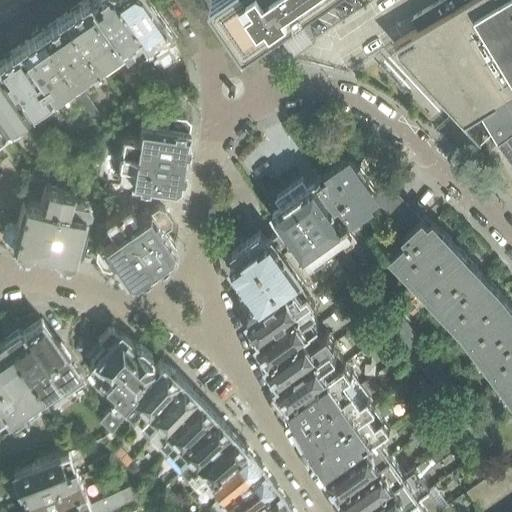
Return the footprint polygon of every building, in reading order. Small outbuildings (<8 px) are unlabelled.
[(126,52),(91,1),(90,0),(83,0),(80,2),(72,8),(65,13),(103,68),(126,52)] [(146,35),(120,0),(91,0),(91,1),(126,52),(130,57),(142,50),(136,41),(146,35)] [(120,0),(146,35),(148,39),(157,33),(159,35),(166,46),(177,37),(169,26),(153,3),(151,0),(120,0)] [(257,29),(299,0),(223,0),(225,2),(247,34),(248,36),(257,29)] [(511,0),(439,0),(413,16),(419,26),(393,42),(481,136),(483,134),(474,126),(485,109),(500,134),(492,139),(511,166),(511,0)] [(103,68),(65,13),(57,18),(49,23),(49,24),(42,29),(80,84),(103,68)] [(305,25),(284,40),(294,55),(316,39),(305,25)] [(108,125),(80,84),(42,29),(19,45),(57,99),(73,88),(102,129),(108,125)] [(57,99),(19,45),(11,50),(3,55),(3,56),(0,57),(0,66),(34,115),(57,99)] [(34,115),(0,66),(0,116),(10,131),(34,115)] [(188,127),(189,120),(190,120),(184,114),(173,113),(166,116),(164,126),(140,123),(138,135),(122,133),(120,146),(184,156),(189,128),(188,127)] [(0,137),(10,131),(0,116),(0,137)] [(184,156),(120,146),(113,145),(111,162),(114,163),(111,181),(122,176),(123,182),(127,182),(131,179),(133,179),(153,182),(152,183),(154,183),(154,182),(174,186),(174,185),(180,181),(184,156)] [(379,191),(371,181),(364,171),(368,168),(361,159),(357,162),(351,153),(348,155),(347,154),(339,160),(339,161),(329,169),(331,172),(323,178),(320,174),(316,178),(344,218),(354,231),(361,227),(354,218),(363,211),(363,210),(372,204),(369,200),(380,192),(379,191)] [(354,231),(344,218),(316,178),(308,184),(303,177),(290,187),(337,252),(352,273),(360,268),(350,255),(355,252),(366,264),(376,255),(354,231)] [(381,212),(400,194),(390,183),(379,191),(380,192),(369,200),(372,204),(381,212)] [(43,249),(56,186),(45,184),(40,204),(23,200),(17,224),(11,223),(5,226),(3,234),(6,239),(13,241),(12,243),(17,248),(26,250),(32,248),(33,248),(33,247),(43,249)] [(73,256),(84,212),(89,211),(91,205),(87,202),(71,199),(74,189),(56,186),(43,249),(53,251),(53,252),(58,257),(67,259),(73,256)] [(337,252),(290,187),(277,196),(282,202),(274,208),(285,224),(284,225),(314,268),(337,252)] [(390,222),(409,204),(400,194),(381,212),(390,222)] [(174,243),(164,227),(170,224),(171,216),(170,216),(164,208),(164,207),(157,205),(151,209),(150,208),(138,217),(128,203),(115,212),(153,266),(172,252),(173,252),(174,244),(174,243)] [(400,232),(418,213),(409,204),(390,222),(400,232)] [(153,266),(115,212),(104,219),(114,233),(101,242),(102,243),(96,247),(95,255),(96,255),(102,264),(101,264),(109,267),(109,266),(115,262),(126,278),(125,278),(134,280),(134,279),(153,266)] [(419,278),(456,243),(434,220),(429,225),(422,217),(405,235),(409,239),(391,255),(394,258),(398,255),(419,278)] [(314,268),(284,225),(274,233),(274,232),(266,238),(261,230),(246,241),(282,291),(303,277),(314,268)] [(282,291),(246,241),(233,250),(239,258),(231,263),(250,289),(243,293),(242,300),(251,312),(282,291)] [(504,294),(480,268),(456,243),(419,278),(440,301),(436,304),(439,306),(441,308),(444,305),(465,327),(504,294)] [(261,334),(312,299),(316,296),(303,277),(282,291),(251,312),(248,314),(261,334)] [(366,287),(371,294),(381,287),(376,280),(366,287)] [(387,295),(381,287),(371,294),(377,302),(387,295)] [(505,379),(511,373),(511,304),(504,294),(465,327),(483,351),(480,353),(483,356),(486,354),(505,379)] [(392,303),(392,302),(387,295),(377,302),(382,310),(392,303)] [(270,357),(313,326),(317,323),(310,313),(318,307),(312,299),(261,334),(257,337),(270,357)] [(404,318),(398,310),(387,317),(393,325),(404,318)] [(18,329),(4,340),(42,395),(58,384),(63,391),(66,389),(73,400),(84,392),(77,382),(83,378),(79,372),(63,348),(64,347),(65,344),(63,342),(61,341),(59,342),(41,317),(23,330),(18,329)] [(398,333),(409,325),(404,318),(393,325),(398,333)] [(414,332),(409,325),(398,333),(403,339),(414,332)] [(115,384),(128,395),(157,363),(151,358),(152,357),(151,353),(140,343),(136,343),(135,344),(120,330),(118,332),(113,327),(108,326),(98,338),(99,342),(101,344),(90,357),(93,360),(91,362),(96,366),(100,365),(103,369),(99,374),(113,385),(115,384)] [(281,379),(329,343),(334,340),(327,331),(320,336),(313,326),(270,357),(267,359),(281,379)] [(409,347),(419,340),(414,332),(403,339),(409,347)] [(42,395),(4,340),(0,341),(0,415),(3,413),(13,428),(48,405),(42,395)] [(413,354),(424,346),(419,340),(409,347),(413,354)] [(291,400),(338,367),(331,357),(336,353),(329,343),(281,379),(277,381),(291,400)] [(428,352),(424,346),(413,354),(417,359),(428,352)] [(139,419),(180,374),(161,358),(157,363),(128,395),(114,410),(108,405),(99,416),(110,426),(122,412),(125,415),(129,411),(139,419)] [(422,367),(428,375),(439,367),(433,359),(422,367)] [(300,426),(361,383),(346,361),(338,367),(291,400),(287,403),(300,426)] [(433,382),(443,374),(439,367),(428,375),(433,382)] [(151,437),(196,390),(180,374),(139,419),(146,425),(142,429),(151,437)] [(437,388),(448,380),(443,374),(433,382),(437,388)] [(443,396),(453,388),(448,380),(437,388),(443,396)] [(313,448),(375,404),(361,383),(300,426),(306,436),(313,448)] [(447,402),(458,395),(453,388),(443,396),(447,402)] [(169,449),(213,407),(196,390),(151,437),(157,442),(161,440),(169,449)] [(463,402),(458,395),(447,402),(452,409),(463,402)] [(383,398),(375,404),(313,448),(327,470),(373,437),(390,426),(383,416),(391,410),(383,398)] [(179,470),(229,426),(213,407),(169,449),(178,458),(173,462),(179,470)] [(465,427),(476,419),(471,412),(460,420),(465,427)] [(470,434),(481,426),(476,419),(465,427),(470,434)] [(204,478),(245,444),(238,435),(229,426),(179,470),(186,478),(191,474),(199,482),(204,478)] [(475,442),(486,434),(481,426),(470,434),(475,442)] [(480,448),(491,440),(486,434),(475,442),(480,448)] [(412,449),(423,441),(418,435),(407,443),(412,449)] [(341,489),(387,457),(373,437),(327,470),(341,489)] [(219,498),(262,464),(260,461),(245,444),(204,478),(219,498)] [(132,458),(118,445),(115,449),(120,458),(125,466),(132,458)] [(24,496),(89,471),(82,456),(70,460),(66,449),(13,469),(20,488),(21,487),(24,496)] [(97,467),(120,458),(115,449),(93,460),(97,467)] [(356,510),(402,477),(387,457),(341,489),(356,510)] [(132,475),(140,467),(133,460),(125,468),(132,475)] [(228,511),(239,511),(276,483),(262,464),(219,498),(228,511)] [(511,487),(511,464),(496,476),(493,472),(490,474),(504,494),(511,487)] [(356,511),(394,511),(431,486),(416,466),(402,477),(356,510),(356,511)] [(88,502),(83,488),(94,483),(89,471),(24,496),(28,506),(26,507),(28,511),(66,511),(72,509),(82,505),(88,502)] [(504,494),(490,474),(468,489),(482,509),(504,494)] [(149,486),(143,478),(137,483),(142,491),(149,486)] [(96,511),(136,495),(128,483),(88,502),(82,505),(85,511),(84,511),(73,511),(72,509),(66,511),(96,511)] [(281,511),(292,504),(276,483),(239,511),(281,511)] [(436,483),(431,486),(394,511),(436,511),(450,503),(436,483)] [(160,501),(154,494),(149,499),(155,506),(160,501)]
